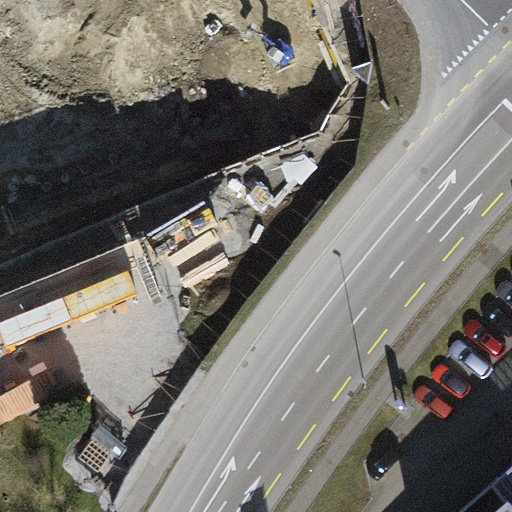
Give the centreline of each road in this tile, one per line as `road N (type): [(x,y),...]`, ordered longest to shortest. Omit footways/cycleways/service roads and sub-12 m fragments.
road 1 (secondary): [(511,127),(350,306),(207,511)]
road 2 (unclassified): [(404,511),(511,397)]
